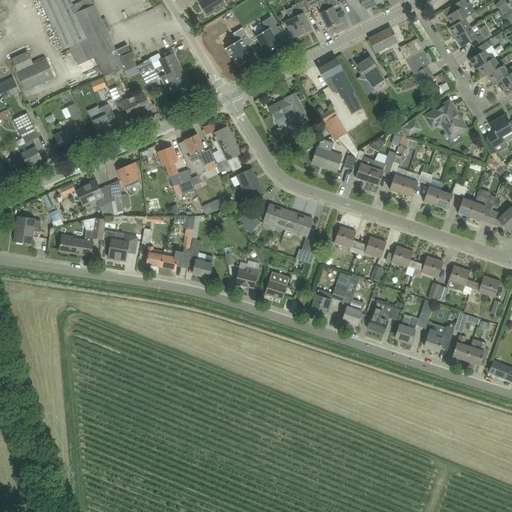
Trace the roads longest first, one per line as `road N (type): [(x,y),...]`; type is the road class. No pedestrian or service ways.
road 1 (residential): [(511,392),(210,294),(0,260)]
road 2 (residential): [(511,251),(495,256),(295,187),(272,170),(227,97)]
road 3 (tertiary): [(0,203),(227,97)]
road 4 (tertiary): [(227,97),(415,5)]
road 5 (residential): [(511,96),(480,114),(415,5)]
